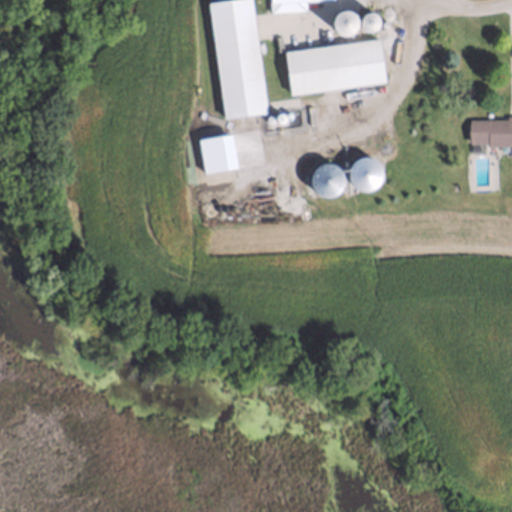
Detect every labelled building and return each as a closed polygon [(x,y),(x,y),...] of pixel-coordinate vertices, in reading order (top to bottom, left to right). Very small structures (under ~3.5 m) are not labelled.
[(219,120),(205,5),(246,0),(260,115),(219,120)] [(268,0),(303,0),(304,9),(269,10),(268,0)] [(343,9),(349,11),(353,15),(354,21),(354,26),(351,29),(346,33),(342,33),(338,33),(334,30),(332,27),(330,21),(332,15),(335,12),(338,10),(343,9)] [(367,12),(372,13),(376,17),(377,21),(376,25),(374,27),(370,30),(367,31),(364,30),(360,27),(358,24),(358,21),(358,18),(361,14),(364,12),(367,12)] [(280,52),(375,39),(380,79),(287,92),(280,52)] [(466,119),(503,120),(503,116),(511,116),(511,139),(507,139),(507,149),(465,148),(466,119)] [(363,154),(372,156),(378,163),(380,172),(379,178),(375,183),(368,188),(362,189),(356,187),(351,184),(347,180),(345,171),(348,162),(352,158),(357,155),(363,154)] [(325,160),(333,163),(339,169),(341,177),(340,183),(337,187),(332,191),(327,193),(319,192),(314,189),(310,185),(308,176),(311,168),(314,164),(319,161),(325,160)]
